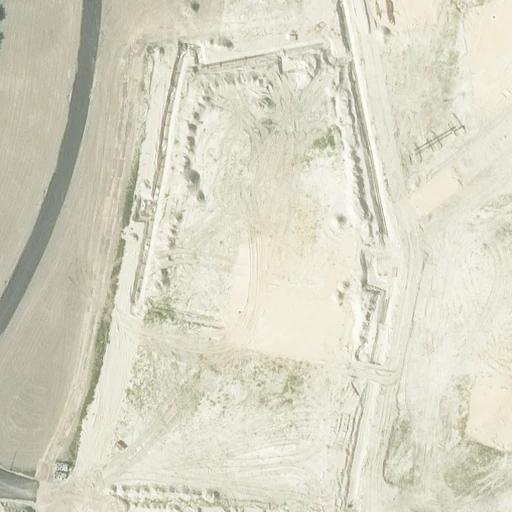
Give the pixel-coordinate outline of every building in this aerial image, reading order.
[(208,0),(208,18),(246,19),(246,24),(254,24),(254,31),(279,31),(279,0),(208,0)] [(496,0),(487,0),(490,10),(498,9),(496,0)] [(504,0),(496,0),(498,9),(506,7),(504,0)] [(463,3),(455,4),(458,16),(466,15),(463,3)] [(455,4),(447,6),(450,18),(458,16),(455,4)] [(421,51),(382,58),(386,80),(425,73),(421,51)] [(460,58),(448,60),(450,68),(461,66),(460,58)] [(461,66),(450,68),(451,76),(463,74),(461,66)] [(306,70),(277,76),(286,119),(327,112),(322,87),(309,89),(306,70)] [(425,73),(386,80),(391,102),(429,94),(425,73)] [(277,76),(250,81),(258,125),(286,119),(277,76)] [(250,81),(222,86),(231,130),(258,125),(250,81)] [(222,86),(194,92),(202,135),(231,130),(222,86)] [(429,94),(391,102),(395,123),(433,115),(429,94)] [(468,101),(456,103),(458,111),(470,108),(468,101)] [(470,108),(458,111),(459,119),(471,116),(470,108)] [(433,115),(395,123),(399,144),(438,137),(433,115)] [(474,130),(462,132),(463,140),(475,137),(474,130)] [(438,137),(399,144),(403,166),(442,159),(438,137)] [(314,144),(289,149),(292,163),(317,158),(314,144)] [(215,153),(214,161),(226,163),(227,155),(215,153)] [(264,156),(256,157),(258,169),(266,167),(264,156)] [(317,158),(292,163),(294,176),(296,176),(300,200),(340,192),(336,168),(319,172),(317,158)] [(188,163),(179,210),(210,216),(219,169),(188,163)] [(511,178),(505,170),(489,183),(511,211),(511,178)] [(511,211),(489,183),(473,196),(499,227),(511,216),(511,211)] [(340,192),(300,200),(304,222),(344,214),(340,192)] [(257,195),(243,198),(248,223),(262,220),(257,195)] [(473,196),(458,209),(483,240),(499,227),(473,196)] [(277,204),(265,206),(267,214),(278,212),(277,204)] [(446,236),(436,244),(452,265),(483,240),(458,209),(437,225),(446,236)] [(344,214),(304,222),(309,244),(349,237),(344,214)] [(170,216),(166,237),(204,244),(208,223),(170,216)] [(166,237),(162,257),(200,264),(204,244),(166,237)] [(349,237),(309,244),(313,268),(353,260),(349,237)] [(228,241),(227,248),(239,251),(240,243),(228,241)] [(285,241),(274,243),(275,251),(287,249),(285,241)] [(227,248),(225,256),(237,259),(239,251),(227,248)] [(287,249),(275,251),(277,259),(289,256),(287,249)] [(162,257),(158,277),(196,284),(200,264),(162,257)] [(421,284),(417,307),(460,316),(465,294),(469,295),(472,280),(446,275),(444,288),(421,284)] [(158,277),(154,298),(192,305),(196,284),(158,277)] [(220,281),(219,288),(231,291),(232,283),(220,281)] [(219,288),(217,296),(229,299),(231,291),(219,288)] [(417,307),(412,331),(435,335),(432,348),(458,353),(461,338),(456,337),(460,316),(417,307)] [(151,315),(147,336),(185,343),(189,322),(151,315)] [(147,336),(143,356),(181,363),(185,343),(147,336)] [(211,340),(209,348),(221,350),(222,342),(211,340)] [(409,348),(405,369),(444,376),(448,355),(409,347),(409,348)] [(209,348),(208,356),(219,358),(221,350),(209,348)] [(143,356),(139,376),(177,383),(181,363),(143,356)] [(272,361),(268,385),(309,393),(314,369),(272,361)] [(224,368),(222,376),(234,378),(235,370),(224,368)] [(405,369),(401,389),(440,396),(444,376),(405,369)] [(463,372),(462,380),(474,382),(475,374),(463,372)] [(139,376),(135,397),(173,404),(177,383),(139,376)] [(222,376),(220,383),(232,386),(234,378),(222,376)] [(203,380),(201,388),(213,390),(215,382),(203,380)] [(462,380),(460,387),(472,390),(474,382),(462,380)] [(268,385),(263,408),(304,416),(309,393),(268,385)] [(201,388),(200,396),(212,398),(213,390),(201,388)] [(401,389),(398,409),(436,416),(440,396),(401,389)] [(158,414),(158,404),(146,403),(145,413),(158,414)] [(397,409),(393,430),(432,437),(436,416),(398,409),(397,409)] [(456,412),(454,420),(466,422),(467,414),(456,412)] [(287,419),(285,431),(293,432),(295,420),(287,419)] [(264,420),(262,432),(270,434),(272,422),(264,420)] [(295,420),(293,432),(300,434),(303,422),(295,420)] [(454,420),(453,428),(464,430),(466,422),(454,420)] [(124,441),(121,484),(156,486),(159,444),(124,441)] [(159,444),(156,486),(191,489),(194,446),(159,444)] [(209,454),(207,479),(220,480),(218,496),(242,497),(245,457),(209,454)] [(245,457),(242,497),(265,499),(268,458),(245,457)] [(268,458),(265,499),(288,501),(291,460),(268,458)] [(291,460),(288,501),(312,502),(314,462),(291,460)] [(386,467),(380,499),(428,508),(432,486),(445,488),(450,464),(437,461),(434,476),(386,467)] [(464,472),(461,511),(463,511),(489,511),(490,494),(502,495),(503,475),(464,472)]
